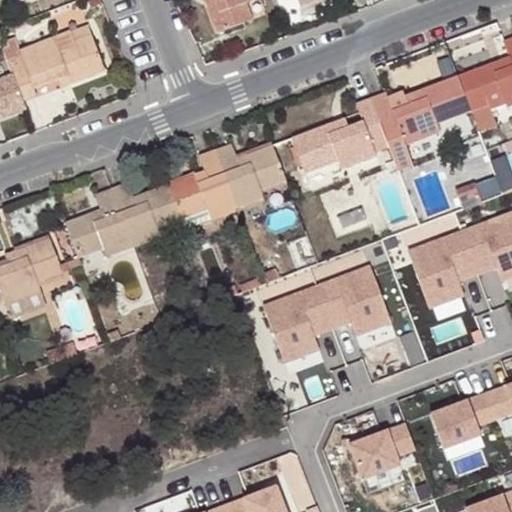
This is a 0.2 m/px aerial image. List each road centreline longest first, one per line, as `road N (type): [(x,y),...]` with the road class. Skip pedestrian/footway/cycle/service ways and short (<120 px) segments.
road 1 (unclassified): [(474,0),(185,107)]
road 2 (unclassified): [(185,107),(0,179)]
